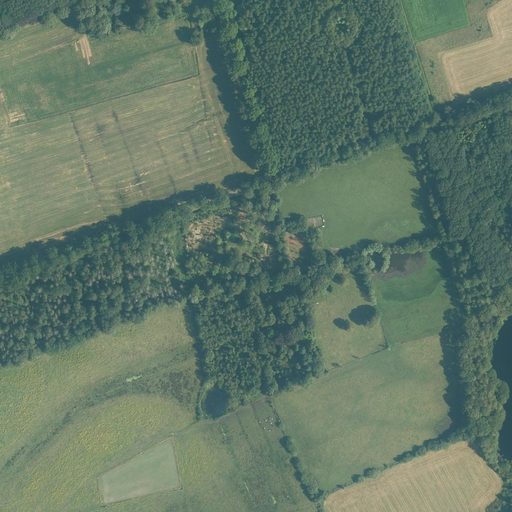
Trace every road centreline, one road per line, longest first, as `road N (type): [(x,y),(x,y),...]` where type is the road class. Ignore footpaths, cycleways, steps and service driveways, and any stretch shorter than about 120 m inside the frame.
road 1 (unclassified): [(0,273),(271,179),(216,0)]
road 2 (track): [(271,179),(511,97)]
road 3 (unknown): [(271,179),(289,276),(253,288),(266,392)]
